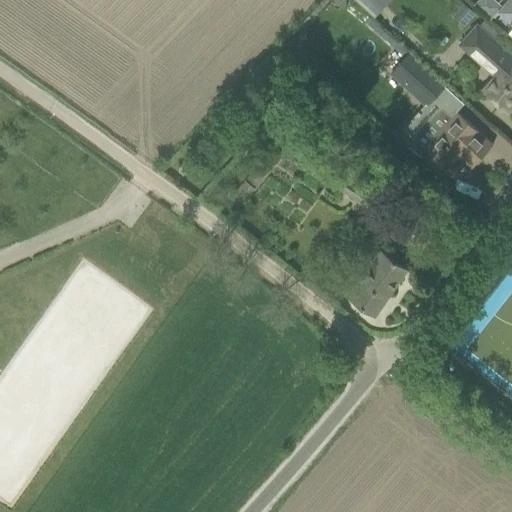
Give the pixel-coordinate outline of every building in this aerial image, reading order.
[(352,0),(371,17),(386,0),(352,0)] [(462,4),(451,16),(464,27),(475,15),(462,4)] [(511,65),(511,64),(511,56),(477,25),(459,45),(495,76),(483,90),(506,111),(511,103),(511,65)] [(408,54),(391,72),(409,88),(426,70),(408,54)] [(442,108),(414,139),(423,148),(447,169),(464,151),(476,162),(492,144),(456,111),(451,117),(442,108)] [(390,237),(403,217),(348,179),(340,190),(371,211),(365,220),(390,237)] [(407,269),(391,258),(380,250),(347,297),(374,317),(407,269)]
